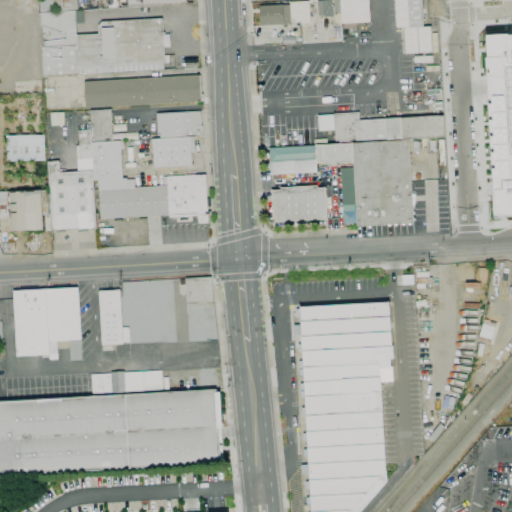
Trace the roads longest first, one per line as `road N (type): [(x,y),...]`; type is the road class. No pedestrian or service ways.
road 1 (residential): [(467,246),(457,0)]
road 2 (tertiary): [(240,261),(0,274)]
road 3 (tertiary): [(511,243),(309,256)]
road 4 (secondary): [(224,0),(235,174)]
road 5 (secondary): [(249,354),(261,485)]
